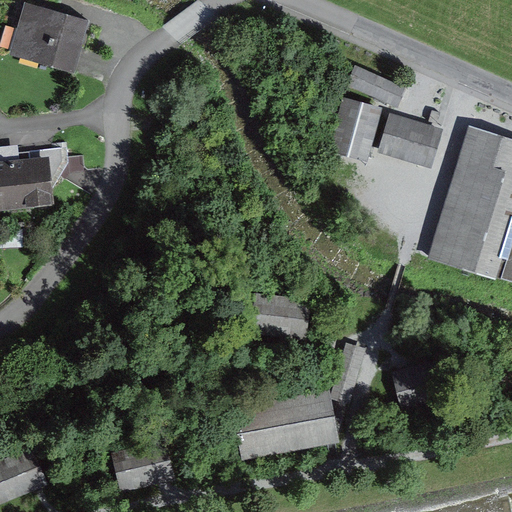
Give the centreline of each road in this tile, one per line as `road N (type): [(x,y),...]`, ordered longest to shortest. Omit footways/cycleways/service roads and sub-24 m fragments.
road 1 (track): [(511,438),(102,511)]
road 2 (residential): [(0,327),(63,264),(109,190),(127,76),(216,0)]
road 3 (unclassified): [(294,0),(511,96)]
road 4 (track): [(341,466),(383,313)]
